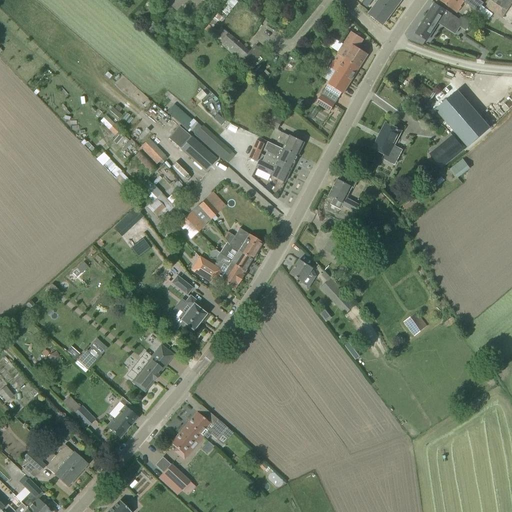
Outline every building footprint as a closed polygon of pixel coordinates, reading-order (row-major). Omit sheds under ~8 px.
[(236,0),(229,0),(217,18),(223,22),(238,1),(236,0)] [(400,0),(379,0),(374,7),(368,15),(382,25),(400,0)] [(464,0),(465,0),(468,1),(467,2),(477,10),(481,6),(483,3),(478,0),(439,0),(440,1),(447,7),(456,13),(459,10),(458,9),(464,0)] [(511,3),(511,0),(490,0),(485,8),(502,19),(511,3)] [(432,32),(439,21),(444,24),(450,14),(445,11),(434,4),(415,34),(427,41),(432,32)] [(460,16),(455,24),(465,31),(471,22),(460,16)] [(326,35),(317,26),(312,30),(322,39),(326,35)] [(209,35),(248,69),(263,52),(255,45),(249,52),(221,28),(218,31),(215,28),(209,35)] [(338,55),(344,59),(359,69),(368,54),(358,48),(363,39),(351,32),(341,48),(338,55)] [(338,55),(330,68),(336,72),(328,84),(342,93),(343,94),(359,69),(344,59),(338,55)] [(421,85),(415,94),(426,103),(432,94),(433,93),(421,85)] [(457,91),(435,110),(468,147),(489,128),(457,91)] [(321,95),(316,103),(330,112),(335,104),(321,95)] [(281,121),(267,114),(263,122),(277,129),(281,121)] [(108,128),(113,135),(120,130),(114,123),(108,128)] [(223,160),(231,152),(202,126),(201,127),(197,123),(191,130),(195,134),(194,135),(223,160)] [(385,124),(373,148),(382,152),(385,154),(382,158),(394,165),(402,150),(393,146),(393,145),(401,131),(394,128),(385,124)] [(168,138),(190,157),(205,171),(216,159),(201,145),(178,126),(168,138)] [(285,145),(283,149),(298,156),(305,142),(296,138),(290,135),(289,136),(282,133),(278,142),(285,145)] [(429,154),(438,166),(441,169),(464,150),(461,146),(452,135),(429,154)] [(256,140),(252,150),(260,153),(264,143),(256,140)] [(278,159),(293,166),(298,156),(283,149),(268,142),(265,149),(268,151),(265,156),(272,159),(277,162),(278,159)] [(256,162),(260,153),(252,150),(249,158),(256,162)] [(140,151),(131,159),(147,177),(156,168),(140,151)] [(102,152),(95,158),(122,186),(129,180),(102,152)] [(270,175),(285,182),(293,166),(278,159),(277,162),(272,159),(265,156),(262,162),(259,160),(256,168),(271,175),(270,175)] [(463,159),(450,169),(457,178),(470,169),(463,159)] [(351,188),(353,189),(357,182),(350,178),(341,173),(338,180),(337,180),(329,196),(334,198),(331,204),(340,209),(342,205),(355,212),(358,205),(346,198),(351,188)] [(155,217),(165,208),(168,211),(174,206),(167,199),(166,199),(161,193),(153,185),(145,191),(150,195),(147,198),(151,202),(146,207),(155,217)] [(211,219),(218,212),(206,199),(199,205),(211,219)] [(113,228),(105,236),(113,244),(121,237),(143,217),(135,208),(113,228)] [(185,218),(197,231),(205,224),(192,211),(185,218)] [(197,231),(185,218),(178,225),(190,238),(197,231)] [(350,235),(345,233),(336,228),(324,250),(338,257),(350,235)] [(239,229),(234,236),(229,232),(224,238),(227,242),(226,243),(252,260),(252,259),(254,260),(257,255),(255,254),(259,248),(262,243),(239,229)] [(221,254),(225,256),(226,257),(232,261),(230,263),(239,268),(238,268),(244,272),(252,260),(226,243),(219,252),(221,254)] [(217,268),(224,273),(223,274),(238,283),(243,275),(242,275),(244,272),(238,268),(239,268),(230,263),(232,261),(226,257),(225,256),(221,254),(219,252),(215,250),(210,251),(208,254),(209,257),(211,259),(215,258),(216,263),(214,266),(217,268)] [(200,257),(192,269),(212,283),(215,278),(219,280),(234,289),(237,284),(238,283),(223,274),(224,273),(217,268),(201,257),(200,257)] [(300,260),(291,274),(301,281),(299,284),(308,290),(316,276),(312,268),(308,265),(300,260)] [(84,262),(72,273),(76,277),(88,267),(84,262)] [(177,276),(172,283),(186,294),(191,288),(177,276)] [(331,279),(320,289),(344,315),(355,305),(331,279)] [(170,313),(165,318),(177,329),(181,324),(182,326),(184,323),(193,330),(206,314),(196,306),(199,303),(190,296),(185,303),(190,307),(185,314),(183,312),(178,318),(170,313)] [(403,323),(414,336),(427,326),(416,312),(403,323)] [(344,346),(355,360),(359,357),(349,343),(344,346)] [(145,391),(153,380),(154,381),(154,380),(157,376),(158,375),(157,375),(173,355),(161,345),(132,382),(145,391)] [(77,360),(88,370),(100,356),(91,347),(88,351),(86,350),(77,360)] [(47,355),(50,361),(59,356),(56,350),(47,355)] [(0,397),(4,403),(13,396),(5,386),(0,389),(0,397)] [(94,419),(81,406),(80,407),(69,396),(62,403),(73,414),(86,427),(94,419)] [(125,408),(107,427),(119,437),(136,418),(125,408)] [(203,437),(206,440),(211,435),(216,440),(227,428),(216,419),(209,412),(204,418),(196,412),(187,423),(203,437)] [(203,437),(187,423),(183,427),(170,443),(176,448),(174,451),(182,458),(184,460),(203,437)] [(69,438),(60,430),(57,428),(51,434),(63,444),(69,438)] [(65,445),(55,456),(76,475),(86,464),(65,445)] [(34,478),(39,472),(45,466),(33,455),(28,451),(23,457),(27,461),(29,462),(23,468),(34,478)] [(261,459),(254,453),(251,456),(252,458),(250,460),(253,463),(257,460),(259,462),(261,459)] [(67,486),(76,475),(55,456),(46,467),(48,469),(67,486)] [(190,481),(171,464),(162,473),(181,491),(190,481)] [(21,501),(31,511),(50,511),(51,511),(50,511),(36,497),(41,492),(43,494),(43,493),(28,478),(22,484),(30,492),(21,501)] [(31,511),(21,501),(20,502),(22,504),(14,511),(15,511),(31,511)] [(129,511),(119,501),(107,511),(129,511)]
